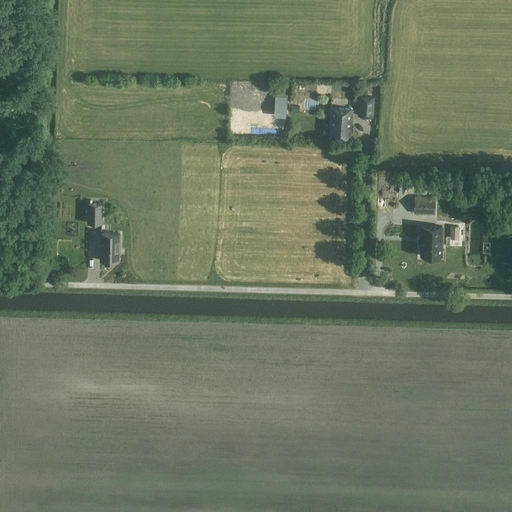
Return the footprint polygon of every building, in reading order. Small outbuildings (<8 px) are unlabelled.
[(274,104),(287,105),(287,97),(275,96),(274,104)] [(360,106),(373,107),(373,97),(360,96),(360,106)] [(322,109),(322,99),(307,99),(306,109),(322,109)] [(331,123),(330,136),(349,137),(350,121),(352,121),(352,109),(331,108),(329,123),(331,123)] [(434,214),(434,197),(415,197),(414,213),(434,214)] [(102,223),(102,204),(88,204),(87,223),(102,223)] [(442,245),(442,226),(422,226),(422,236),(421,236),(420,245),(422,245),(421,256),(440,256),(441,245),(442,245)] [(120,249),(120,234),(101,233),(100,261),(119,261),(119,249),(120,249)] [(458,247),(456,241),(449,243),(452,249),(458,247)] [(409,254),(395,255),(396,267),(409,266),(409,254)]
